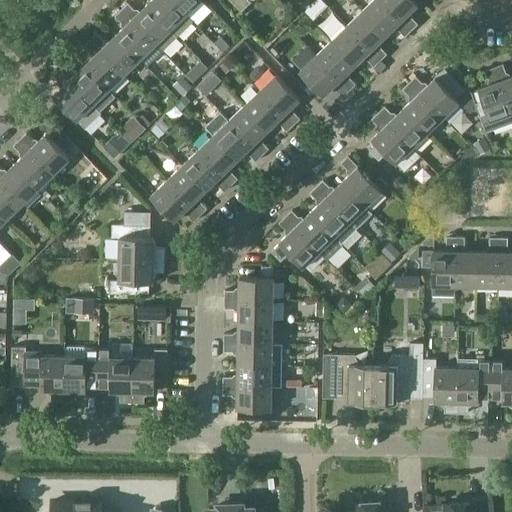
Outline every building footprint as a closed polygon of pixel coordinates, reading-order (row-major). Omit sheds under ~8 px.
[(173,0),(151,0),(147,4),(178,36),(193,21),(186,13),(173,0)] [(173,0),(186,13),(200,0),(173,0)] [(230,0),(241,11),(250,2),(248,0),(230,0)] [(382,0),(373,0),(363,10),(386,35),(398,23),(400,25),(400,29),(399,30),(405,36),(412,30),(382,0)] [(414,0),(382,0),(412,30),(419,24),(412,17),(412,18),(408,18),(406,16),(418,4),(415,1),(414,0)] [(128,2),(122,9),(156,44),(162,51),(178,36),(147,4),(136,15),(134,13),(134,9),(135,9),(128,2)] [(309,6),(304,10),(313,20),(318,15),(309,6)] [(140,59),(156,44),(122,9),(115,15),(121,22),(122,21),(126,21),(128,23),(116,34),(140,59)] [(363,10),(347,25),(381,60),(387,53),(381,47),(381,48),(377,48),(375,46),(386,35),(363,10)] [(347,25),(332,40),(355,65),(367,53),(369,55),(369,59),(368,60),(374,66),(381,60),(347,25)] [(97,33),(91,39),(125,74),(140,59),(116,34),(105,46),(103,44),(103,40),(103,39),(97,33)] [(215,43),(224,52),(230,47),(221,37),(215,43)] [(91,39),(84,45),(90,52),(91,51),(95,51),(97,53),(85,64),(109,89),(125,74),(91,39)] [(332,40),(316,55),(350,90),(356,83),(350,77),(350,78),(346,78),(344,76),(355,65),(332,40)] [(316,55),(300,71),(323,95),(336,83),(338,85),(338,89),(337,90),(343,96),(350,90),(316,55)] [(226,73),(234,65),(227,59),(219,66),(226,73)] [(386,65),(381,60),(374,66),(373,67),(378,73),(386,65)] [(66,63),(60,69),(100,111),(116,96),(109,89),(85,64),(74,76),(72,74),(72,70),(72,69),(66,63)] [(503,64),(495,67),(511,113),(511,75),(505,78),(504,76),(506,72),(503,64)] [(511,122),(511,113),(495,67),(486,70),(489,78),(490,78),(494,80),(495,82),(471,91),(477,107),(480,115),(486,132),(511,122)] [(60,69),(53,75),(59,82),(60,81),(64,81),(66,83),(54,95),(59,101),(86,128),(102,112),(100,111),(60,69)] [(416,76),(410,82),(443,117),(459,102),(470,113),(477,107),(471,91),(470,86),(457,98),(445,87),(454,78),(445,69),(436,77),(424,89),(422,87),(422,83),(422,82),(416,76)] [(191,70),(186,74),(187,75),(194,81),(198,77),(191,70)] [(276,74),(260,90),(294,124),(300,118),(294,112),(289,112),(287,110),(300,99),(276,74)] [(197,85),(206,95),(215,86),(206,77),(197,85)] [(186,81),(178,88),(183,94),(191,86),(186,81)] [(410,82),(403,88),(409,95),(410,94),(414,94),(416,96),(404,107),(428,132),(443,117),(410,82)] [(260,90),(245,105),(268,129),(280,118),(282,120),(281,125),(287,131),(294,124),(260,90)] [(171,93),(165,99),(170,105),(176,99),(171,93)] [(180,99),(186,105),(190,100),(185,94),(180,99)] [(245,105),(229,120),(263,155),(269,148),(263,142),(258,143),(256,141),(268,129),(245,105)] [(385,106),(379,112),(412,147),(428,132),(404,107),(392,119),(391,117),(391,113),(391,112),(385,106)] [(379,112),(372,118),(378,125),(379,124),(383,124),(385,126),(373,138),(404,171),(421,155),(412,147),(379,112)] [(142,114),(138,118),(147,127),(151,123),(142,114)] [(131,143),(131,142),(136,138),(147,127),(138,118),(136,117),(120,131),(123,134),(131,143)] [(162,119),(152,129),(159,136),(169,126),(162,119)] [(256,161),(263,155),(229,120),(214,135),(237,159),(249,148),(250,150),(250,155),(256,161)] [(20,138),(54,173),(70,158),(46,133),(34,145),(32,143),(32,139),(33,138),(27,132),(20,138)] [(214,135),(198,150),(232,185),(238,178),(232,172),(227,173),(225,171),(230,166),(237,159),(214,135)] [(119,138),(107,150),(115,158),(130,143),(124,137),(121,140),(119,138)] [(38,188),(54,173),(20,138),(13,145),(20,151),(20,150),(24,151),(26,153),(15,164),(38,188)] [(490,148),(484,139),(474,144),(480,154),(490,148)] [(225,191),(232,185),(198,150),(183,165),(206,189),(218,178),(219,180),(219,185),(225,191)] [(349,155),(341,162),(347,169),(348,168),(352,168),(354,170),(342,181),(366,206),(388,185),(379,176),(374,181),(349,155)] [(0,179),(23,203),(38,188),(15,164),(3,175),(1,173),(1,169),(2,168),(0,166),(0,179)] [(183,165),(167,180),(201,215),(207,208),(201,202),(197,203),(195,201),(206,189),(183,165)] [(23,203),(0,179),(0,210),(7,218),(23,203)] [(323,179),(317,186),(357,228),(372,213),(366,206),(342,181),(331,192),(329,190),(329,186),(323,179)] [(167,180),(151,196),(175,220),(187,208),(189,210),(188,215),(194,221),(201,215),(167,180)] [(317,186),(310,192),(316,198),(317,198),(321,198),(323,200),(311,211),(342,243),(357,228),(317,186)] [(292,210),(286,216),(319,251),(328,259),(343,244),(342,243),(311,211),(300,223),(298,221),(298,216),(292,210)] [(280,242),(272,251),(281,260),(289,252),(303,267),(319,251),(286,216),(279,222),(285,229),(286,228),(290,228),(292,230),(280,242)] [(112,224),(112,236),(120,236),(120,259),(165,260),(165,247),(154,247),(154,237),(151,237),(151,225),(112,224)] [(424,250),(423,265),(433,265),(432,292),(454,293),(455,285),(456,236),(447,236),(447,245),(448,245),(450,248),(450,250),(424,250)] [(456,236),(455,285),(477,285),(477,251),(461,251),(461,248),(464,245),(465,245),(465,236),(456,236)] [(477,251),(477,285),(498,285),(499,237),(490,237),(490,246),(491,246),(494,248),(494,251),(477,251)] [(499,237),(498,285),(511,285),(511,251),(504,251),(504,249),(507,246),(508,246),(508,237),(499,237)] [(384,252),(392,261),(399,254),(391,245),(384,252)] [(383,271),(392,263),(382,253),(373,261),(383,271)] [(0,267),(6,273),(8,275),(20,263),(11,254),(0,265),(0,267)] [(111,280),(111,293),(149,294),(150,282),(153,282),(153,271),(165,272),(165,260),(120,259),(119,281),(111,280)] [(403,276),(403,288),(419,288),(419,276),(403,276)] [(225,290),(225,299),(273,300),(274,277),(262,277),(240,277),(240,294),(237,294),(234,291),(234,290),(225,290)] [(344,296),(336,304),(344,312),(352,304),(344,296)] [(66,297),(66,310),(93,311),(93,298),(66,297)] [(273,322),(274,300),(225,299),(225,308),(234,308),(237,305),(239,305),(239,321),(273,322)] [(141,305),(141,318),(152,318),(152,305),(141,305)] [(273,322),(239,321),(239,337),(236,337),(233,334),(225,333),(224,342),(273,343),(273,322)] [(224,342),(224,351),(233,351),(233,350),(236,348),(238,348),(238,364),(272,365),(273,343),(224,342)] [(386,365),(373,365),(372,402),(397,403),(398,399),(409,399),(409,396),(422,396),(423,358),(423,343),(410,343),(410,355),(393,355),(386,365)] [(65,355),(64,401),(76,401),(76,390),(87,390),(87,387),(99,387),(99,348),(86,347),(84,346),(68,345),(66,347),(65,347),(65,355)] [(12,346),(11,385),(42,386),(42,389),(52,389),(52,400),(64,401),(65,355),(43,355),(43,351),(27,351),(27,346),(12,346)] [(99,348),(99,387),(110,387),(110,390),(121,390),(120,402),(133,402),(134,357),(112,356),(112,348),(99,348)] [(155,358),(134,357),(133,402),(144,402),(145,396),(152,393),(152,391),(155,391),(155,388),(167,388),(168,350),(155,349),(155,358)] [(348,402),(372,402),(373,365),(360,364),(355,354),(324,354),(323,397),(348,398),(348,402)] [(445,412),(457,412),(457,367),(436,367),(436,359),(423,358),(422,396),(434,396),(434,401),(445,401),(445,412)] [(457,367),(457,412),(469,413),(469,401),(480,401),(480,398),(491,398),(491,360),(458,359),(458,367),(457,367)] [(505,360),(491,360),(491,398),(503,398),(503,402),(511,402),(511,368),(505,368),(505,360)] [(272,365),(238,364),(238,380),(235,380),(232,377),(224,377),(223,385),(271,387),(272,365)] [(271,409),(271,387),(223,385),(223,394),(232,394),(235,391),(237,391),(237,408),(271,409)] [(97,499),(53,500),(53,511),(117,511),(117,509),(101,509),(101,499),(97,499)] [(388,511),(388,501),(354,503),(354,511),(388,511)] [(474,511),(474,501),(445,503),(445,511),(474,511)] [(253,511),(253,508),(243,508),(242,503),(219,504),(219,509),(208,509),(208,511),(253,511)]
